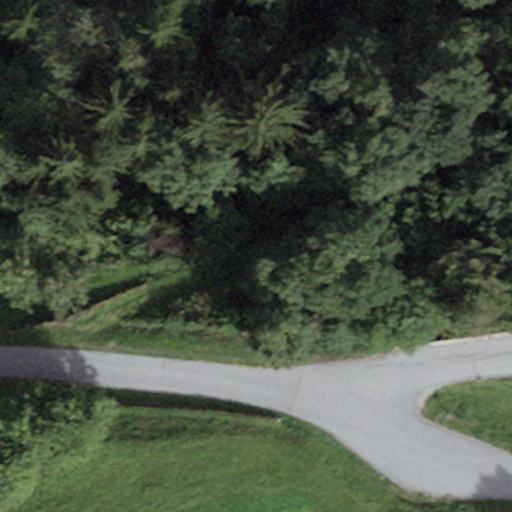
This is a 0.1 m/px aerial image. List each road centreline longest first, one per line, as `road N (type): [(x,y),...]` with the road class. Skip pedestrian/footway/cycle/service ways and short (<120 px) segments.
road 1 (unclassified): [(0,363),(332,401),(511,476)]
road 2 (track): [(332,401),(511,357)]
